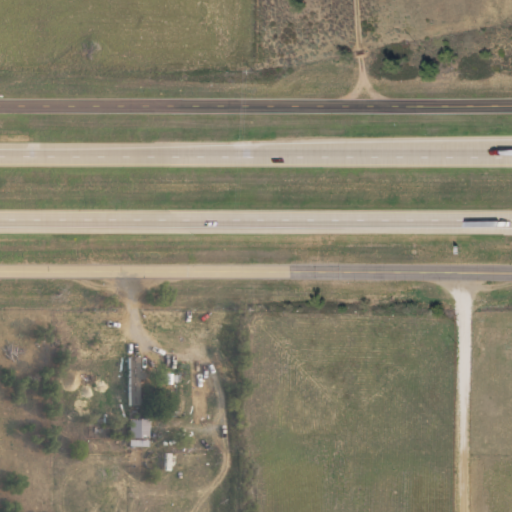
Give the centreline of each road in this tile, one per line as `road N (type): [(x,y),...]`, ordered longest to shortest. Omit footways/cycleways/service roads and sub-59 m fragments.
road 1 (tertiary): [(0,269),(511,271)]
road 2 (tertiary): [(0,102),(511,101)]
road 3 (motorway): [(0,216),(511,216)]
road 4 (motorway): [(511,152),(0,152)]
road 5 (residential): [(466,271),(463,511)]
